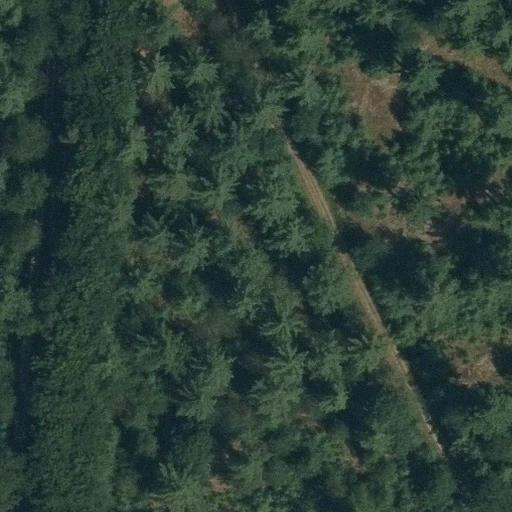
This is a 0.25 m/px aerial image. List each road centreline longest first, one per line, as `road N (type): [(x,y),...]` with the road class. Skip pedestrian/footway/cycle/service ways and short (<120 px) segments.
road 1 (track): [(203,0),(358,323),(462,511)]
road 2 (track): [(55,0),(11,511)]
